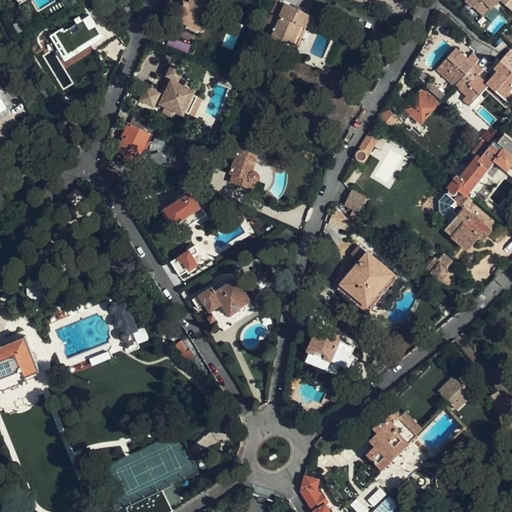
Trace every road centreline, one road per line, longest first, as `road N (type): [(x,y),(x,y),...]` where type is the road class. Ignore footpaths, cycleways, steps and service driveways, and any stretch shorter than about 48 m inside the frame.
road 1 (residential): [(428,0),(400,67),(334,173),(283,344),(272,429)]
road 2 (residential): [(88,159),(259,432)]
road 3 (residential): [(296,441),(457,326),(511,269)]
road 4 (residential): [(152,0),(88,159)]
road 5 (track): [(88,159),(0,16)]
road 6 (residential): [(0,255),(88,159)]
